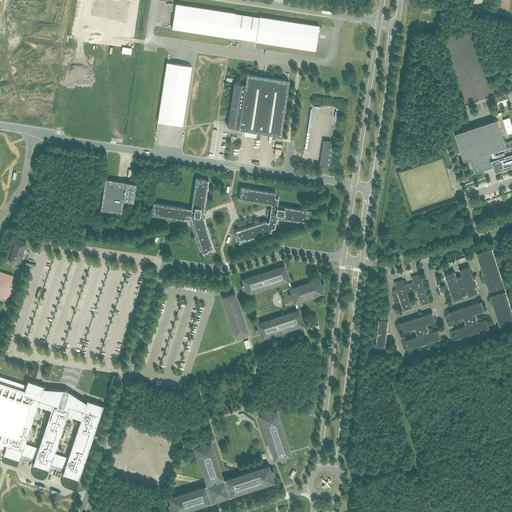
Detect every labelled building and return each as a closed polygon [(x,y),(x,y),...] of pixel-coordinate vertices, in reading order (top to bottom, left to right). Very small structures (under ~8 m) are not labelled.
[(231,38),(231,37),(235,13),(176,4),(172,28),(231,38)] [(260,17),(235,13),(231,37),(256,41),(260,17)] [(260,16),(260,17),(256,41),(315,50),(319,26),(260,16)] [(192,66),(167,62),(158,122),(182,126),(192,66)] [(239,129),(257,132),(260,133),(281,136),(289,81),(247,74),(245,85),(234,83),(233,86),(234,86),(229,119),(228,123),(228,126),(227,126),(227,127),(239,128),(239,129)] [(459,132),(455,134),(463,157),(464,161),(470,159),(475,174),(487,170),(487,168),(493,166),(493,168),(494,169),(494,171),(495,171),(511,164),(511,140),(505,143),(504,141),(497,119),(494,121),(459,132)] [(334,142),(334,141),(324,140),(320,165),(331,167),(334,142)] [(205,218),(206,212),(204,212),(209,180),(204,179),(204,178),(196,177),(191,209),(186,208),(186,207),(153,202),(152,207),(150,215),(186,221),(186,218),(191,219),(192,223),(202,255),(207,253),(207,254),(215,251),(204,218),(205,218)] [(105,179),(101,210),(122,213),(124,201),(133,202),(136,184),(105,179)] [(276,218),(281,219),(307,223),(308,218),(309,218),(310,210),(277,205),(278,198),(275,198),(276,192),(240,187),(239,194),(240,195),(239,200),(271,205),(271,210),(268,209),(268,210),(268,211),(267,215),(267,216),(267,217),(269,217),(269,221),(267,222),(266,220),(235,230),(236,235),(236,236),(238,243),(272,232),(271,229),(275,228),(276,218)] [(26,249),(27,247),(25,246),(26,243),(17,240),(10,262),(13,263),(13,264),(15,265),(15,264),(19,265),(24,249),(26,249)] [(502,327),(509,325),(510,324),(511,323),(511,311),(492,248),(486,250),(485,250),(478,252),(476,253),(486,282),(491,299),(492,303),(495,310),(500,327),(502,327)] [(290,280),(285,265),(283,266),(242,279),(244,284),(241,285),(243,290),(246,289),(246,291),(247,294),(290,280)] [(478,293),(476,285),(474,279),(470,267),(460,270),(462,276),(457,277),(455,272),(450,273),(450,272),(449,272),(450,273),(445,275),(447,281),(448,283),(450,289),(454,301),(463,298),(462,295),(468,293),(469,296),(478,293)] [(5,297),(12,292),(14,289),(15,289),(15,288),(14,286),(15,286),(13,276),(3,272),(3,273),(0,272),(0,297),(2,298),(2,297),(4,298),(5,298),(5,297)] [(413,282),(412,283),(405,285),(403,279),(394,282),(404,311),(412,308),(408,294),(416,291),(421,305),(429,302),(420,274),(411,277),(413,282)] [(291,293),(289,294),(290,299),(293,299),(293,298),(295,302),(295,303),(297,302),(302,301),(324,293),(322,289),(325,288),(324,283),(321,284),(320,284),(320,281),(319,279),(318,279),(292,288),(290,288),(291,290),(292,293),(291,293)] [(235,293),(223,297),(235,336),(236,336),(247,332),(248,332),(242,315),(241,316),(239,310),(240,310),(235,293)] [(489,328),(487,319),(478,322),(475,314),(484,311),(481,302),(468,306),(462,308),(449,312),(452,321),(464,318),(466,325),(455,329),(458,338),(477,332),(489,328)] [(258,329),(255,329),(257,335),(260,334),(261,335),(262,339),(302,325),(304,325),(304,324),(299,310),(297,310),(279,316),(267,320),(257,324),(258,329)] [(409,349),(441,339),(438,329),(429,332),(428,328),(427,324),(435,322),(432,312),(414,318),(401,323),(404,332),(415,328),(418,336),(406,340),(409,349)] [(387,333),(387,332),(388,320),(379,319),(376,346),(385,348),(386,335),(383,335),(383,334),(384,334),(385,332),(387,333)] [(4,454),(11,454),(14,455),(19,459),(19,460),(21,455),(34,460),(33,465),(34,464),(41,464),(43,465),(49,469),(49,470),(51,465),(64,470),(62,475),(63,475),(63,474),(70,474),(73,475),(79,479),(78,480),(79,480),(89,448),(89,447),(89,442),(90,441),(93,437),(104,405),(103,405),(103,406),(96,405),(93,405),(87,401),(88,400),(87,399),(86,402),(80,398),(57,391),(51,389),(43,388),(44,385),(43,386),(36,386),(34,385),(28,381),(29,380),(28,380),(26,385),(0,376),(0,448),(4,450),(3,455),(4,455),(4,454)] [(277,412),(276,410),(275,411),(271,412),(270,410),(270,409),(265,410),(265,411),(266,413),(266,414),(260,415),(261,417),(274,458),(275,460),(276,459),(280,458),(281,461),(286,459),(285,456),(291,454),(290,453),(290,452),(277,412)] [(173,511),(179,511),(218,499),(274,481),(272,476),(275,475),(273,470),(270,471),(268,465),(223,480),(211,442),(205,444),(204,441),(199,442),(200,446),(195,447),(198,456),(207,485),(169,498),(171,503),(168,504),(170,509),(173,508),(173,511)]
